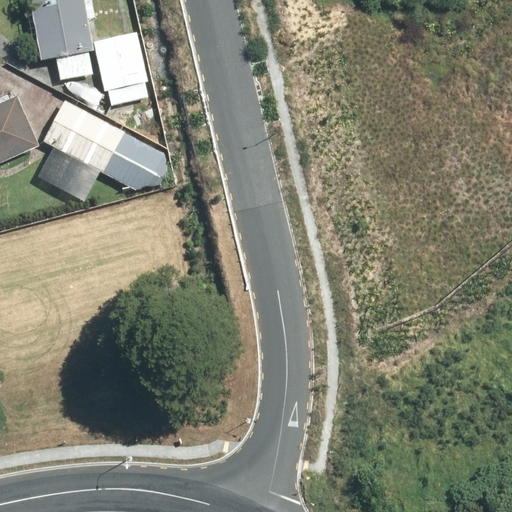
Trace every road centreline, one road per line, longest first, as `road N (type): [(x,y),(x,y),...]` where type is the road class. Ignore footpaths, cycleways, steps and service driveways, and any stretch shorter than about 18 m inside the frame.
road 1 (residential): [(213,0),(300,382),(276,511)]
road 2 (tertiary): [(0,508),(70,493),(145,491),(227,511)]
